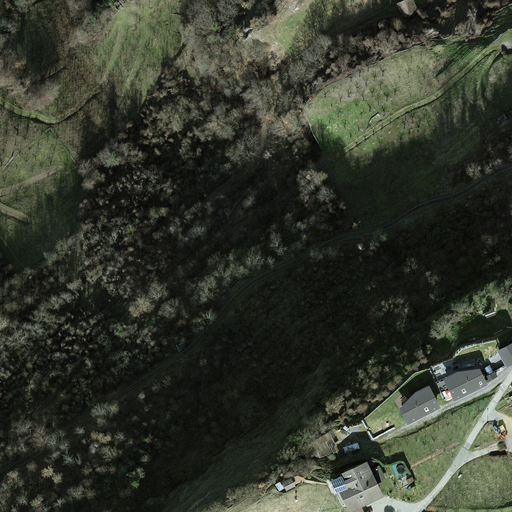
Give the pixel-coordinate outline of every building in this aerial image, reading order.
[(417,0),(408,0),(399,6),(408,21),(424,11),(417,0)] [(511,362),(511,344),(499,352),(507,365),(511,362)] [(486,384),(479,371),(455,373),(444,379),(455,400),(486,384)] [(417,392),(401,410),(408,423),(439,408),(428,387),(417,392)] [(361,511),(359,506),(377,497),(357,459),(319,479),(336,511),(361,511)] [(372,465),(377,479),(385,476),(380,462),(372,465)]
